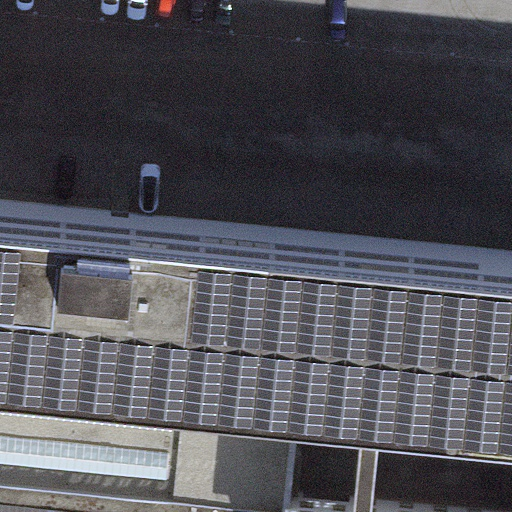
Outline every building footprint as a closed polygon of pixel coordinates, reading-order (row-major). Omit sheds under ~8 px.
[(200,0),(195,27),(244,37),(251,0),(200,0)] [(277,0),(276,45),(465,52),(467,0),(277,0)] [(511,9),(497,9),(496,62),(511,61),(511,9)] [(0,511),(286,511),(288,489),(298,396),(511,418),(511,250),(0,198),(0,511)] [(511,511),(378,498),(288,489),(286,511),(511,511)]
